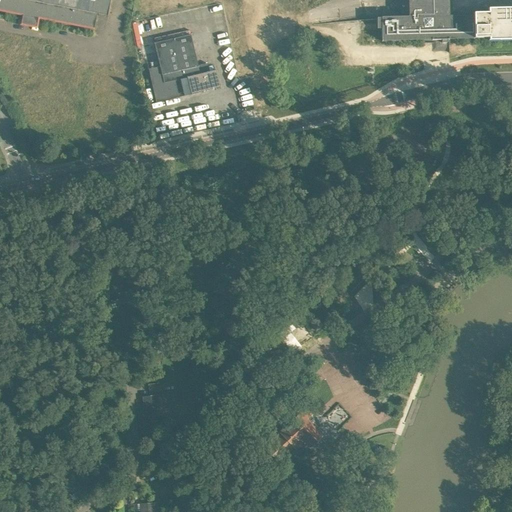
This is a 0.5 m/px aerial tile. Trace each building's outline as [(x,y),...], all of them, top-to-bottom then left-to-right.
[(0,0),(0,10),(22,15),(21,22),(36,25),(38,18),(94,29),(97,14),(108,16),(111,0),(0,0)] [(409,0),(409,9),(383,10),(363,20),(363,38),(431,36),(432,36),(433,39),(434,52),(449,51),(448,34),(469,33),(490,23),(498,23),(499,36),(507,36),(511,35),(511,0),(500,0),(501,2),(490,2),(489,0),(474,0),(475,9),(450,10),(449,0),(409,0)] [(208,64),(198,66),(191,35),(154,44),(164,84),(187,79),(191,95),(220,88),(216,70),(209,72),(208,64)] [(231,335),(239,329),(234,321),(226,327),(231,335)] [(162,398),(156,399),(156,397),(144,398),(145,408),(143,409),(144,417),(169,414),(167,402),(162,403),(162,398)] [(283,404),(276,397),(269,403),(280,414),(285,410),(281,406),(283,404)] [(295,449),(304,440),(311,447),(313,445),(315,445),(319,440),(319,438),(322,436),(313,427),(307,420),(312,415),(304,407),(295,416),(297,418),(274,439),(276,441),(267,450),(277,461),(293,447),(295,449)] [(196,438),(202,433),(189,418),(183,423),(196,438)] [(157,474),(161,481),(175,474),(172,467),(157,474)] [(175,474),(161,481),(164,487),(178,480),(175,474)]
